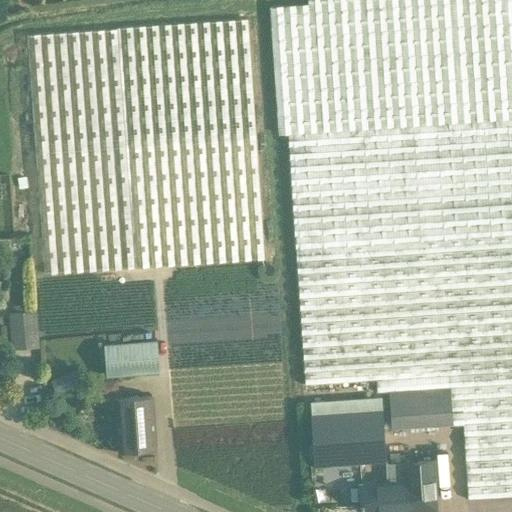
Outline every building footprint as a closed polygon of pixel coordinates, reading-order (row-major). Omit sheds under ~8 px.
[(511,498),(511,0),(306,0),(307,4),(270,7),(275,87),(278,135),(287,135),(291,187),(296,260),(304,383),(304,389),(374,383),(375,397),(388,396),(390,419),(391,429),(463,425),(468,501),(511,498)] [(269,201),(261,104),(255,19),(27,35),(43,274),(273,258),(269,201)] [(11,316),(14,351),(39,349),(36,314),(11,316)] [(106,377),(158,373),(156,341),(104,345),(106,377)] [(115,399),(117,424),(119,451),(155,448),(151,396),(115,399)] [(385,462),(383,425),(382,410),(310,415),(311,430),(313,467),(366,463),(385,462)] [(434,448),(436,501),(448,500),(446,448),(434,448)] [(406,484),(385,485),(361,487),(362,511),(418,511),(436,511),(433,462),(417,463),(404,464),(406,484)]
